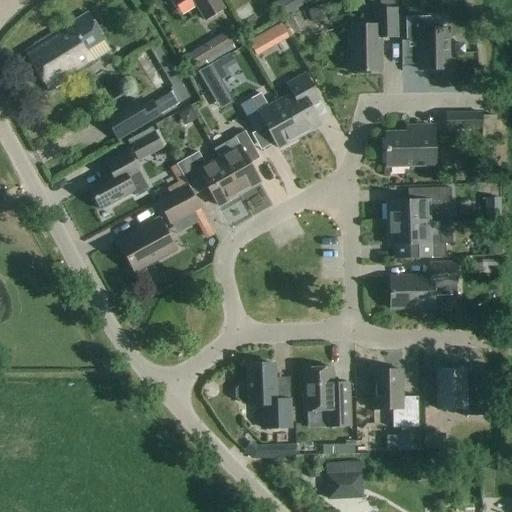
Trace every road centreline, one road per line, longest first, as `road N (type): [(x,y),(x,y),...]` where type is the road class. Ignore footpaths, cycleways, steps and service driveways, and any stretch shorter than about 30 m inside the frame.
road 1 (unclassified): [(161,393),(131,358),(0,127)]
road 2 (residential): [(237,333),(222,282),(226,258),(305,200),(345,196)]
road 3 (residential): [(345,196),(364,104),(483,103)]
road 4 (unclassified): [(278,511),(161,393)]
road 5 (residential): [(351,328),(382,342),(489,338)]
road 6 (residential): [(351,328),(345,196)]
